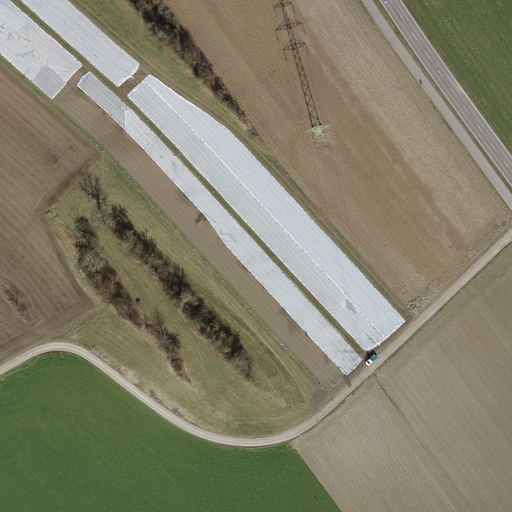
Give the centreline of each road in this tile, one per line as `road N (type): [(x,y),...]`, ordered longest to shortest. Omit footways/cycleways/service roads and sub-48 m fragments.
road 1 (track): [(511,233),(325,409),(285,435),(204,435),(66,345),(0,369)]
road 2 (secondary): [(388,0),(511,173)]
